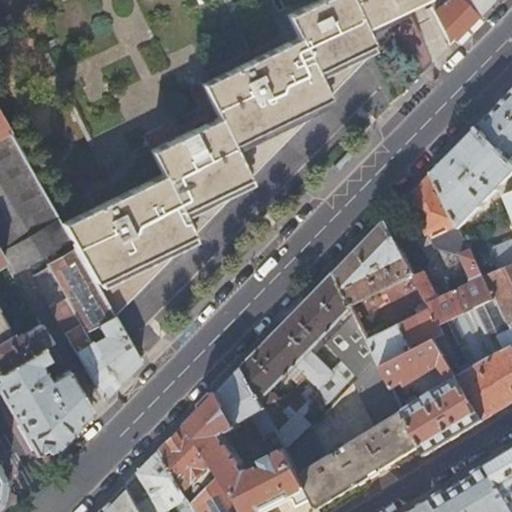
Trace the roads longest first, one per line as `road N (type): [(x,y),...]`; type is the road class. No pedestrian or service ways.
road 1 (secondary): [(511,33),(48,511)]
road 2 (residential): [(511,422),(368,511)]
